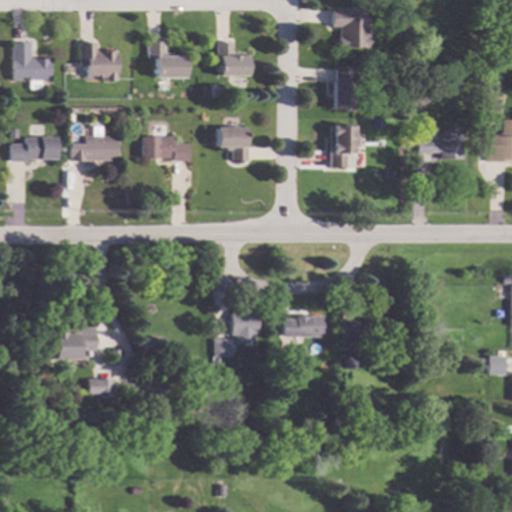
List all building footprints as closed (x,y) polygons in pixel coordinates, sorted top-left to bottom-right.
[(353,11),(353,17),(367,18),(366,35),(368,35),(368,49),(336,47),(337,38),(338,27),(328,27),(328,24),(329,11),(329,10),(353,11)] [(162,56),(183,56),(183,76),(183,78),(153,78),(153,58),(145,58),(145,42),(148,42),(159,42),(162,42),(162,56)] [(28,59),(48,59),(47,81),(39,80),(39,90),(27,90),(27,81),(8,81),(9,43),(12,43),(25,43),(28,43),(28,59)] [(94,52),(105,52),(105,51),(114,51),(114,78),(114,81),(102,81),(102,79),(84,79),(84,66),(78,66),(78,64),(78,43),(79,43),(91,43),(94,43),(94,52)] [(231,57),(245,56),(245,75),(217,76),(217,58),(215,58),(214,43),(216,43),(228,43),(230,43),(231,57)] [(350,68),(353,69),(352,82),(351,110),(350,110),(331,109),(332,82),(333,82),(333,69),(333,68),(350,68)] [(430,91),(430,101),(418,100),(419,91),(430,91)] [(511,120),(511,164),(504,164),(484,163),(485,149),(488,149),(488,147),(489,136),(500,136),(500,120),(511,120)] [(351,153),(344,153),(343,165),(343,168),(326,168),(327,165),(327,154),(327,126),(350,126),(352,126),(351,153)] [(461,127),(461,160),(438,160),(438,153),(433,153),(417,153),(415,152),(416,139),(431,139),(431,142),(438,143),(439,127),(461,127)] [(242,147),(244,146),(244,147),(244,160),(244,161),(229,161),(229,151),(224,150),(224,147),(214,146),(214,128),(242,128),(242,147)] [(53,160),(24,159),(24,162),(23,162),(7,162),(7,161),(7,144),(22,145),(22,137),(54,138),(53,160)] [(113,161),(83,161),(83,162),(82,162),(68,162),(66,162),(66,144),(81,144),(81,137),(113,137),(113,161)] [(171,143),(186,144),(185,162),(184,162),(171,162),(169,162),(169,158),(139,158),(139,137),(171,138),(171,143)] [(509,284),(508,284),(501,284),(501,276),(509,276),(509,284)] [(256,334),(253,334),(253,346),(233,346),(233,336),(228,336),(228,313),(256,313),(256,334)] [(393,338),(362,338),(362,314),(393,314),(393,338)] [(320,338),(279,337),(280,328),(280,319),(288,319),(293,319),(294,316),(321,316),(320,338)] [(356,339),(355,339),(355,350),(340,349),(340,339),(339,339),(339,321),(341,321),(356,321),(356,339)] [(80,327),(80,330),(87,330),(87,343),(89,343),(89,348),(87,348),(87,354),(69,353),(69,349),(58,349),(58,327),(70,327),(70,326),(80,327)] [(160,354),(139,354),(139,338),(160,338),(160,354)] [(230,357),(218,357),(218,367),(211,367),(211,339),(212,339),(224,339),(230,339),(230,357)] [(116,359),(109,359),(109,356),(108,352),(108,350),(116,350),(116,359)] [(511,369),(507,369),(494,369),(494,352),(511,352),(511,369)] [(355,357),(354,369),(343,369),(344,356),(355,357)] [(503,357),(480,357),(480,365),(485,365),(485,375),(503,375),(503,357)] [(164,398),(144,398),(144,393),(144,385),(144,379),(164,379),(164,398)] [(110,381),(111,381),(111,398),(94,398),(94,395),(86,395),(85,380),(88,380),(110,380),(110,381)] [(224,496),(215,496),(215,486),(224,486),(224,496)] [(139,487),(139,495),(129,494),(130,487),(139,487)]
